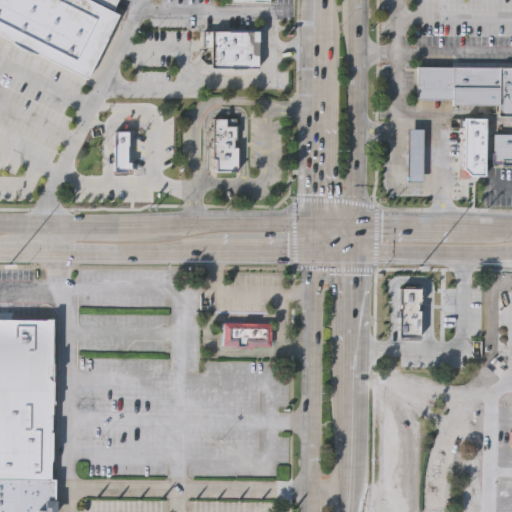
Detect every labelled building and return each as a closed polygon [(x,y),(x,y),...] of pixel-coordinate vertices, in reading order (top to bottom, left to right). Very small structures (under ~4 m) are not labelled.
[(0,34),(0,0),(115,0),(110,11),(118,15),(87,78),(0,34)] [(202,31),(258,31),(259,67),(210,68),(210,47),(202,47),(202,31)] [(498,105),(452,105),(452,100),(417,100),(417,66),(511,66),(511,118),(498,118),(498,105)] [(461,169),(461,118),(484,119),(483,177),(468,176),(461,169)] [(211,156),(212,120),(225,120),(224,128),(234,128),(234,138),(231,138),(231,150),(235,150),(235,173),(215,172),(215,156),(211,156)] [(407,129),(422,129),(421,182),(406,181),(407,129)] [(111,130),(126,130),(126,171),(111,171),(111,130)] [(511,167),(500,167),(500,165),(492,165),(492,134),(511,134),(511,167)] [(396,337),(397,289),(417,290),(416,337),(396,337)] [(402,296),(402,324),(463,324),(463,295),(402,296)] [(0,479),(0,319),(53,320),(50,480),(0,479)] [(254,346),(254,348),(223,347),(223,322),(242,322),(242,321),(255,321),(255,324),(271,324),(271,346),(254,346)] [(398,352),(424,352),(424,364),(398,364),(398,352)] [(0,511),(0,479),(50,480),(55,481),(54,511),(0,511)]
